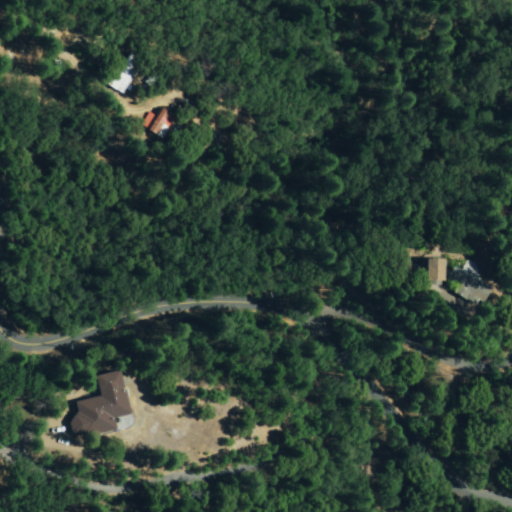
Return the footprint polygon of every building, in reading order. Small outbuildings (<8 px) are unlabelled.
[(137,67),(123,58),(106,86),(120,94),(137,67)] [(139,129),(162,138),(171,114),(158,109),(155,116),(145,112),(139,129)] [(423,281),(442,281),(443,259),(424,259),(423,281)] [(481,307),(490,286),(453,269),(443,289),(481,307)] [(126,415),(117,371),(92,377),(97,397),(72,402),(74,415),(65,417),(70,440),(113,430),(110,419),(126,415)]
